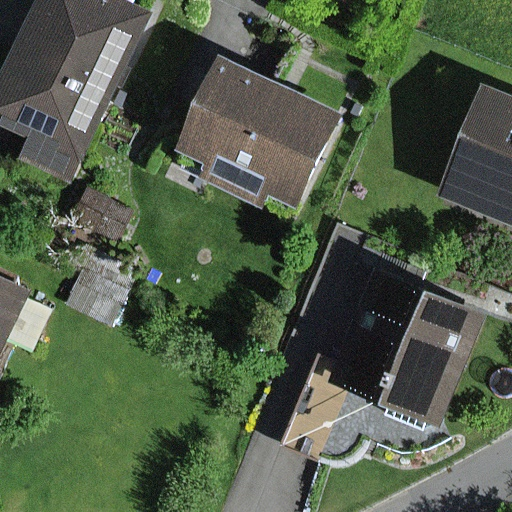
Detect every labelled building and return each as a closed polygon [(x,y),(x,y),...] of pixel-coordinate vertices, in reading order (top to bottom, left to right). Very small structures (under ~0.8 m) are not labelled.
[(65,0),(18,98),(109,142),(173,12),(149,0),(65,0)] [(215,146),(328,199),(367,115),(255,62),(215,146)] [(511,88),(468,204),(511,220),(511,88)] [(0,377),(9,381),(48,291),(0,269),(0,377)] [(395,389),(462,413),(498,310),(391,272),(366,342),(407,356),(395,389)]
